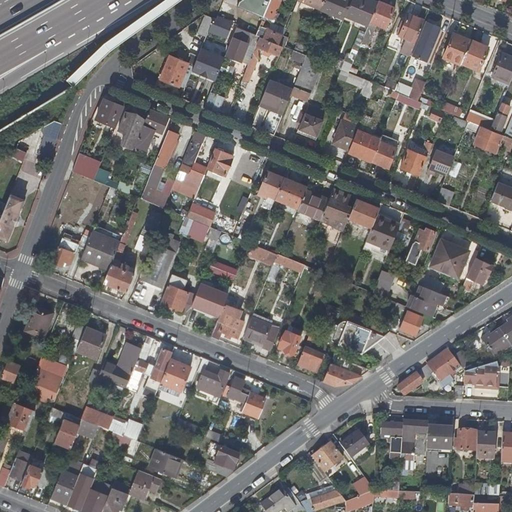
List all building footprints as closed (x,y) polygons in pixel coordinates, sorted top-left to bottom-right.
[(263,16),(261,21),(265,22),(267,23),(267,22),(272,24),(274,20),(275,21),(277,15),(275,14),(280,0),(270,0),(265,11),(263,16)] [(297,0),(320,9),(323,0),(297,0)] [(323,0),(320,9),(344,19),(345,16),(351,0),(323,0)] [(351,0),(345,16),(368,26),(377,3),(371,0),(351,0)] [(362,40),(360,44),(368,47),(374,33),(370,31),(373,24),(386,29),(394,8),(378,2),(377,3),(368,26),(362,40)] [(243,7),(263,16),(265,11),(245,3),(243,7)] [(261,21),(263,16),(243,7),(235,27),(255,36),(259,26),(261,21)] [(198,30),(205,33),(205,31),(211,17),(204,14),(198,30)] [(399,36),(415,43),(425,21),(408,14),(399,36)] [(211,17),(205,31),(220,36),(225,23),(216,20),(211,17)] [(427,21),(413,56),(428,62),(442,27),(427,21)] [(340,51),(351,25),(344,22),(333,48),(340,51)] [(259,26),(255,36),(258,37),(260,38),(278,45),(282,36),(262,27),(259,26)] [(223,56),(222,58),(238,64),(247,42),(245,41),(247,37),(256,41),(258,37),(255,36),(235,27),(223,56)] [(460,65),(470,41),(453,34),(442,59),(459,66),(460,65)] [(278,45),(260,38),(257,46),(276,54),(280,46),(278,45)] [(328,56),(324,64),(339,70),(348,73),(360,44),(362,40),(358,38),(352,55),(347,53),(344,62),(328,56)] [(470,41),(460,65),(478,72),(487,48),(470,41)] [(293,52),(301,55),(305,46),(297,43),(293,52)] [(190,70),(213,80),(222,58),(223,56),(199,47),(191,66),(190,70)] [(293,52),(292,51),(289,60),(300,64),(304,56),(301,55),(293,52)] [(252,53),(237,89),(243,91),(257,56),(252,53)] [(492,77),(510,85),(511,79),(511,57),(502,54),(492,77)] [(178,84),(184,86),(190,70),(191,66),(186,64),(187,62),(169,55),(159,79),(177,86),(178,84)] [(300,64),(290,88),(293,89),(290,95),(305,101),(320,63),(304,56),(300,64)] [(409,98),(410,99),(416,84),(401,78),(397,86),(404,89),(401,95),(409,98)] [(268,79),(259,101),(282,110),(290,88),(268,79)] [(371,83),(364,80),(362,85),(371,89),(374,84),(371,83)] [(383,88),(395,92),(397,86),(386,81),(383,88)] [(416,84),(410,99),(418,102),(424,88),(416,84)] [(397,86),(395,92),(397,93),(401,95),(404,89),(397,86)] [(401,95),(397,93),(394,99),(406,104),(409,98),(401,95)] [(101,99),(93,118),(113,125),(120,106),(101,99)] [(205,99),(202,107),(214,112),(217,104),(205,99)] [(503,101),(492,127),(500,131),(511,104),(503,101)] [(461,117),(464,109),(446,102),(442,110),(461,117)] [(427,105),(420,103),(418,108),(425,111),(427,105)] [(231,104),(226,116),(231,118),(236,106),(231,104)] [(302,113),(297,125),(316,133),(321,121),(318,120),(322,112),(307,106),(304,114),(302,113)] [(348,148),(347,151),(370,160),(377,142),(370,139),(371,135),(365,133),(370,121),(369,120),(373,109),(365,106),(357,126),(348,148)] [(148,110),(134,144),(145,149),(153,129),(160,132),(166,117),(148,110)] [(441,114),(430,110),(427,117),(438,121),(441,114)] [(487,127),(491,117),(471,110),(467,119),(487,127)] [(117,145),(129,150),(142,119),(124,112),(116,129),(123,132),(117,145)] [(331,142),(348,148),(357,126),(340,119),(331,142)] [(490,131),(468,121),(465,129),(476,134),(471,144),(493,153),(496,145),(501,147),(500,149),(508,152),(510,147),(511,142),(511,139),(504,136),(490,131)] [(51,156),(59,131),(47,128),(39,153),(51,156)] [(166,132),(150,169),(158,171),(160,166),(162,167),(167,155),(170,156),(176,143),(173,141),(175,135),(166,132)] [(191,135),(173,179),(196,189),(205,169),(205,167),(192,162),(201,139),(191,135)] [(377,142),(370,160),(386,167),(394,148),(377,142)] [(418,175),(425,156),(407,149),(399,167),(418,175)] [(26,154),(16,150),(8,155),(23,161),(26,154)] [(205,167),(205,169),(222,176),(230,157),(213,150),(205,167)] [(434,171),(445,176),(453,157),(434,150),(425,172),(432,175),(434,171)] [(88,156),(79,152),(71,172),(81,176),(92,181),(94,175),(99,164),(87,160),(88,156)] [(157,173),(150,170),(138,199),(161,209),(173,179),(167,176),(161,191),(151,187),(157,173)] [(266,196),(274,199),(282,178),(266,171),(256,195),(265,198),(266,196)] [(274,199),(273,200),(296,209),(304,190),(305,187),(282,178),(274,199)] [(511,187),(496,181),(488,201),(502,207),(501,209),(511,213),(511,187)] [(119,182),(115,190),(126,194),(129,187),(119,182)] [(441,185),(435,201),(448,206),(454,191),(441,185)] [(319,219),(319,220),(342,230),(347,219),(348,215),(344,213),(351,197),(331,189),(328,197),(319,219)] [(296,209),(296,210),(319,219),(328,197),(313,191),(312,193),(304,190),(296,209)] [(0,215),(0,216),(0,239),(6,242),(23,201),(9,195),(0,215)] [(348,215),(347,219),(371,228),(376,216),(379,209),(355,199),(348,215)] [(192,222),(207,227),(209,223),(213,212),(190,203),(184,218),(192,222)] [(121,235),(111,258),(118,261),(122,252),(120,252),(136,212),(131,210),(121,235)] [(143,230),(154,234),(162,216),(150,211),(143,230)] [(369,233),(365,242),(388,251),(398,225),(376,216),(371,228),(369,233)] [(209,223),(207,227),(220,232),(231,237),(233,233),(209,223)] [(83,248),(79,259),(107,270),(109,264),(111,258),(121,235),(93,224),(88,236),(83,248)] [(401,224),(394,240),(401,243),(407,227),(401,224)] [(220,232),(207,227),(203,237),(216,242),(220,232)] [(419,251),(427,254),(436,233),(422,228),(420,232),(417,230),(412,243),(409,241),(400,262),(412,267),(419,251)] [(355,248),(362,251),(365,242),(369,233),(363,230),(355,248)] [(77,246),(83,248),(88,236),(82,234),(78,244),(77,246)] [(133,249),(146,254),(152,240),(139,234),(133,249)] [(178,244),(159,236),(141,281),(160,289),(178,244)] [(61,237),(50,263),(60,267),(62,261),(69,264),(77,246),(78,244),(61,237)] [(469,251),(440,239),(428,268),(457,280),(469,251)] [(275,255),(247,243),(245,250),(273,261),(275,255)] [(300,265),(275,255),(273,261),(298,272),(300,265)] [(474,257),(464,278),(480,284),(483,279),(485,274),(488,275),(493,265),(474,257)] [(214,260),(210,271),(235,281),(239,269),(214,260)] [(119,268),(109,264),(107,270),(101,284),(124,293),(132,274),(126,272),(128,267),(120,264),(119,268)] [(380,270),(370,293),(383,298),(393,275),(380,270)] [(443,279),(420,270),(415,283),(438,292),(443,279)] [(341,281),(348,284),(351,277),(344,274),(341,281)] [(168,279),(159,303),(180,311),(189,288),(168,279)] [(199,309),(208,288),(199,284),(191,305),(199,309)] [(443,295),(417,285),(411,302),(424,308),(426,303),(432,306),(433,304),(439,306),(443,295)] [(223,303),(226,295),(208,288),(199,309),(218,316),(223,303)] [(424,308),(411,302),(408,308),(428,316),(432,306),(426,303),(424,308)] [(240,310),(223,303),(218,316),(210,337),(218,340),(221,332),(236,338),(243,320),(237,318),(240,310)] [(402,306),(395,303),(391,312),(399,315),(402,306)] [(23,331),(42,339),(52,313),(33,306),(23,331)] [(398,329),(413,336),(421,317),(406,311),(398,329)] [(251,314),(242,337),(261,345),(271,322),(251,314)] [(350,314),(346,323),(379,335),(382,326),(350,314)] [(505,324),(497,330),(509,346),(511,343),(511,318),(511,317),(504,323),(505,324)] [(336,325),(330,341),(337,344),(360,353),(383,337),(379,335),(346,323),(343,322),(336,325)] [(70,338),(78,341),(84,327),(76,323),(70,338)] [(78,341),(75,350),(95,359),(105,335),(84,327),(78,341)] [(509,346),(497,330),(488,337),(486,334),(479,339),(492,358),(509,346)] [(261,347),(270,350),(276,335),(268,331),(261,347)] [(284,331),(278,348),(292,354),(299,337),(284,331)] [(314,335),(309,333),(296,364),(307,368),(310,359),(318,362),(322,354),(308,348),(314,335)] [(96,376),(124,388),(132,370),(140,349),(125,343),(122,350),(127,352),(120,368),(116,366),(103,361),(98,372),(96,376)] [(140,349),(132,370),(142,374),(147,364),(143,363),(150,346),(143,343),(140,349)] [(149,376),(160,380),(169,358),(172,351),(161,346),(149,376)] [(450,355),(445,349),(425,364),(432,373),(438,380),(446,374),(451,371),(453,374),(459,369),(450,355)] [(127,352),(122,350),(116,366),(120,368),(127,352)] [(450,355),(459,369),(461,372),(471,369),(458,350),(450,355)] [(160,380),(157,387),(177,396),(189,367),(169,358),(160,380)] [(206,360),(201,358),(196,371),(201,373),(195,388),(218,397),(228,373),(219,369),(217,376),(203,370),(206,360)] [(310,359),(307,368),(315,371),(318,362),(310,359)] [(7,360),(0,375),(0,377),(13,383),(20,366),(7,360)] [(330,364),(323,382),(333,386),(351,384),(368,369),(344,360),(340,368),(330,364)] [(471,369),(461,372),(461,384),(471,384),(471,374),(472,374),(472,381),(481,381),(481,387),(494,387),(494,373),(492,373),(493,363),(471,369)] [(432,373),(425,364),(420,368),(427,377),(432,373)] [(35,365),(26,389),(38,394),(35,401),(37,402),(45,405),(48,398),(54,400),(63,377),(35,365)] [(86,381),(93,384),(96,376),(98,372),(91,369),(86,381)] [(395,386),(401,395),(424,379),(418,370),(395,386)] [(446,374),(438,380),(433,384),(438,390),(442,386),(450,380),(446,374)] [(232,376),(225,394),(245,402),(241,412),(256,418),(264,398),(249,392),(248,395),(239,391),(244,380),(232,376)] [(33,412),(32,415),(40,418),(45,405),(37,402),(33,412)] [(12,403),(4,423),(25,431),(32,415),(33,412),(12,403)] [(64,418),(54,442),(70,449),(77,433),(80,425),(64,418)] [(80,425),(77,433),(93,440),(99,426),(82,419),(80,425)] [(176,419),(174,424),(194,432),(196,427),(176,419)] [(427,423),(401,421),(401,423),(399,462),(399,470),(413,470),(413,455),(422,455),(423,437),(413,436),(414,433),(426,433),(427,423)] [(399,462),(401,423),(380,422),(380,433),(382,433),(382,436),(389,436),(387,461),(399,462)] [(432,446),(450,447),(451,429),(433,428),(432,446)] [(131,439),(135,441),(138,434),(126,429),(123,436),(131,439)] [(455,449),(475,450),(476,432),(476,430),(456,429),(456,437),(453,437),(452,446),(455,446),(455,449)] [(207,430),(205,436),(216,441),(219,435),(207,430)] [(355,430),(337,443),(348,456),(365,443),(355,430)] [(475,450),(475,457),(492,458),(493,433),(476,432),(475,450)] [(219,435),(216,441),(230,446),(232,441),(219,435)] [(511,435),(501,435),(499,464),(511,464),(511,435)] [(131,439),(124,454),(131,457),(137,442),(135,441),(131,439)] [(329,442),(311,456),(322,471),(340,457),(329,442)] [(204,460),(201,467),(219,475),(228,478),(234,473),(225,469),(226,467),(230,468),(236,454),(218,446),(211,463),(204,460)] [(163,452),(156,449),(149,466),(175,477),(182,460),(163,452)] [(10,471),(8,474),(22,480),(31,457),(32,456),(18,450),(10,471)] [(22,480),(20,484),(29,487),(30,483),(36,486),(41,475),(45,463),(31,457),(22,480)] [(79,474),(66,506),(75,509),(84,486),(89,488),(100,463),(93,460),(90,466),(83,463),(79,474)] [(8,474),(10,471),(1,467),(0,470),(0,486),(3,488),(8,474)] [(63,467),(50,499),(66,506),(79,474),(63,467)] [(138,470),(128,495),(142,500),(147,487),(155,490),(160,479),(138,470)] [(36,486),(36,487),(43,490),(48,478),(41,475),(36,486)] [(360,495),(373,490),(363,476),(352,484),(360,495)] [(114,479),(111,488),(125,494),(128,485),(114,479)] [(292,485),(287,489),(292,495),(297,491),(292,485)] [(297,501),(305,511),(307,511),(343,501),(332,486),(305,494),(306,499),(297,501)] [(287,511),(305,511),(297,501),(292,495),(287,489),(286,487),(281,491),(279,488),(259,503),(266,511),(273,511),(279,508),(281,511),(283,511),(286,510),(287,511)] [(108,496),(101,511),(112,511),(114,508),(121,511),(128,495),(125,494),(111,488),(108,496)] [(91,489),(81,511),(84,511),(101,511),(108,496),(91,489)] [(360,495),(343,501),(343,508),(372,501),(372,497),(373,490),(360,495)] [(398,491),(373,490),(372,497),(397,498),(398,491)] [(423,492),(398,491),(397,498),(423,500),(423,492)] [(473,495),(448,494),(447,504),(472,506),(473,495)] [(496,511),(498,497),(473,495),(472,506),(471,511),(496,511)] [(511,497),(498,497),(496,511),(501,511),(502,505),(511,505),(511,497)]
